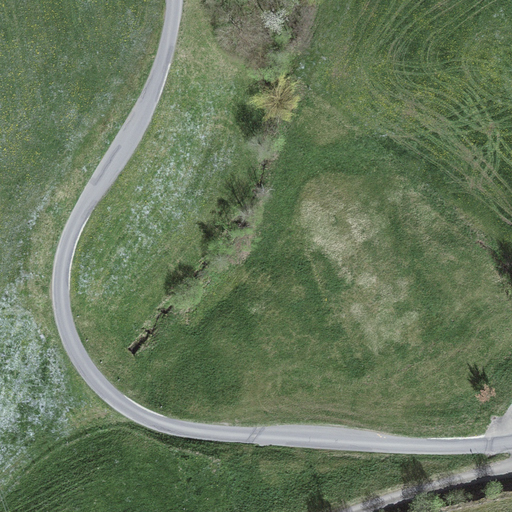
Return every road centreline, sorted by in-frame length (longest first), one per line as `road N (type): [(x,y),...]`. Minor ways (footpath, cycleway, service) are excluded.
road 1 (unclassified): [(174,0),(151,94),(65,251),(64,316),(96,380),(150,421),(206,433),(417,446),(511,442)]
road 2 (track): [(511,468),(361,511)]
